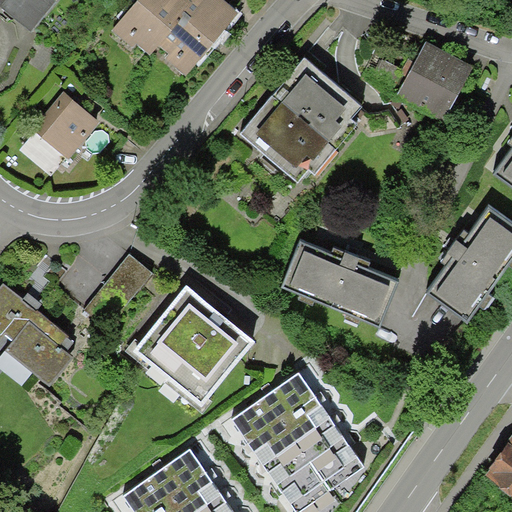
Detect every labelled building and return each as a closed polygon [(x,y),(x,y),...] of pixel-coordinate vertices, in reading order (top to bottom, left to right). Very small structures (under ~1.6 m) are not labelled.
[(0,0),(0,5),(26,28),(50,0),(0,0)] [(132,0),(109,30),(140,55),(154,39),(192,70),(239,13),(222,0),(132,0)] [(471,70),(421,47),(394,104),(444,127),(471,70)] [(359,107),(299,56),(227,139),(287,192),(305,171),(311,176),(351,131),(343,125),(359,107)] [(98,123),(61,91),(17,143),(48,169),(59,156),(64,161),(98,123)] [(511,145),(491,176),(511,189),(511,145)] [(511,227),(481,208),(423,295),(461,327),(511,261),(511,227)] [(338,259),(297,242),(278,288),(377,328),(394,285),(353,268),(356,259),(340,253),(338,259)] [(153,273),(129,254),(84,309),(108,328),(153,273)] [(4,284),(0,288),(0,341),(5,335),(12,341),(5,350),(50,385),(73,356),(66,350),(74,341),(36,311),(42,304),(28,293),(23,299),(4,284)] [(249,346),(180,288),(126,352),(194,410),(249,346)] [(298,370),(217,428),(272,511),(282,511),(358,461),(298,370)] [(511,432),(484,476),(511,495),(511,432)] [(240,511),(197,446),(114,503),(121,511),(240,511)]
